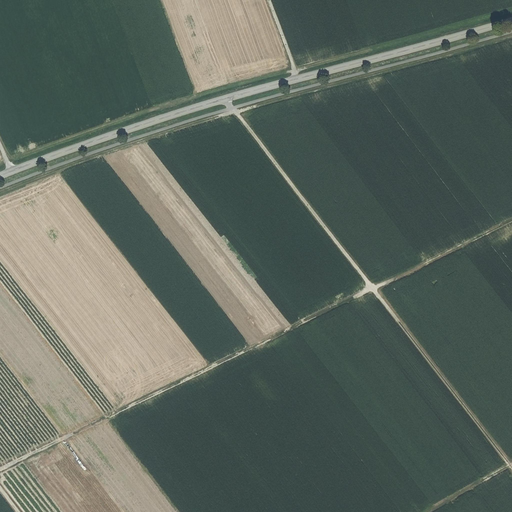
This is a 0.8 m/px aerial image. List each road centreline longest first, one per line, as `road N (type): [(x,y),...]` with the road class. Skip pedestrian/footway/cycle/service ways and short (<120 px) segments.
road 1 (track): [(511,219),(0,470)]
road 2 (tertiary): [(511,19),(226,97),(0,175)]
road 3 (track): [(226,97),(511,461)]
